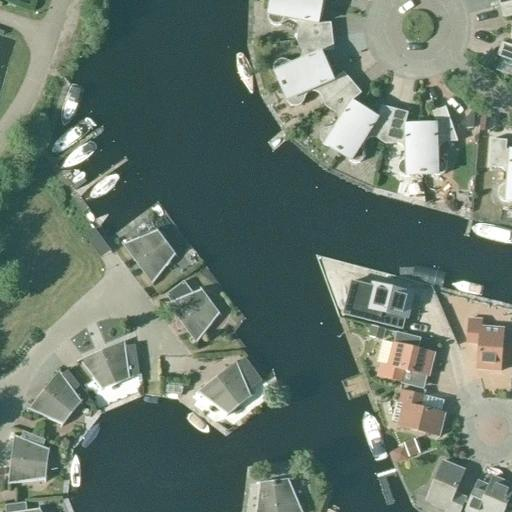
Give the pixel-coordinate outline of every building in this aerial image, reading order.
[(297,33),(296,41),(332,37),(330,23),(318,24),(320,9),(274,0),(270,0),(269,10),(268,11),(268,12),(267,13),(267,15),(267,17),(267,18),(267,20),(268,21),(269,22),(270,23),(271,24),(273,25),(275,26),(276,26),(278,26),(280,25),(286,21),(288,20),(290,20),(291,20),(293,21),(294,21),(295,22),(296,24),(297,25),(298,27),(298,29),(298,30),(298,31),(298,32),(297,33)] [(274,0),(320,9),(322,0),(274,0)] [(511,16),(511,1),(499,5),(503,19),(511,16)] [(332,37),(296,41),(299,48),(300,49),(301,51),(301,52),(301,54),(301,55),(301,56),(300,57),(300,58),(298,60),(297,61),(295,62),(293,62),(291,62),(284,59),(282,59),(280,59),(278,60),(276,61),(275,62),(274,63),(274,65),(273,66),(273,68),(273,70),(273,71),(273,73),(274,74),(275,75),(276,76),(277,77),(281,86),(327,66),(321,52),(334,50),(332,37)] [(511,46),(502,43),(497,56),(511,61),(511,46)] [(327,66),(281,86),(285,96),(285,97),(285,99),(285,100),(286,101),(287,103),(288,104),(289,105),(290,106),(292,107),(295,107),(296,107),(298,106),(299,106),(301,104),(303,103),(305,96),(306,94),(308,93),(309,92),(311,92),(313,92),(315,92),(317,93),(318,94),(320,95),(325,106),(352,83),(343,72),(333,81),(327,66)] [(352,83),(325,106),(334,112),(335,113),(336,115),(337,116),(337,118),(337,119),(337,121),(336,123),(335,124),(334,126),(332,127),(325,129),(323,130),(322,131),(320,133),(320,135),(319,136),(319,137),(319,138),(320,140),(320,141),(321,143),(322,144),(323,145),(324,146),(326,147),(327,147),(329,147),(338,153),(365,110),(351,102),(361,93),(352,83)] [(365,110),(338,153),(346,158),(347,159),(348,161),(349,162),(351,162),(353,163),(354,163),(355,164),(357,163),(359,163),(361,161),(363,160),(364,158),(365,156),(365,155),(365,154),(363,147),(363,145),(364,143),(365,142),(366,140),(367,139),(369,138),(371,138),(373,137),(375,138),(385,144),(395,109),(381,106),(378,118),(365,110)] [(420,125),(422,175),(432,175),(435,176),(436,176),(438,176),(440,176),(442,175),(443,174),(444,173),(445,172),(446,171),(446,170),(447,168),(447,167),(447,166),(447,165),(446,163),(445,161),(440,156),(439,154),(438,153),(438,151),(438,149),(438,148),(439,147),(439,146),(440,145),(441,144),(443,143),(445,142),(457,142),(445,107),(432,112),(436,124),(420,125)] [(395,109),(385,144),(397,144),(399,144),(401,145),(402,147),(403,147),(403,149),(404,150),(404,151),(404,152),(404,153),(404,154),(404,155),(404,156),(403,157),(398,163),(397,164),(397,166),(397,167),(397,169),(397,170),(397,171),(398,173),(400,175),(402,176),(403,177),(405,177),(406,177),(408,177),(410,177),(411,176),(412,176),(422,175),(420,125),(404,125),(408,113),(395,109)] [(474,113),(470,113),(460,124),(465,128),(472,128),(474,113)] [(511,150),(506,150),(506,141),(491,139),(489,167),(495,168),(496,168),(500,168),(501,169),(502,170),(504,171),(505,173),(505,174),(505,176),(506,178),(505,179),(505,181),(504,182),(503,184),(502,185),(500,186),(499,187),(498,188),(497,190),(497,191),(497,192),(497,194),(497,195),(498,196),(498,198),(499,199),(501,201),(503,202),(505,202),(507,202),(508,202),(509,202),(511,201),(511,150)] [(112,252),(95,230),(85,237),(102,260),(112,252)] [(175,255),(157,231),(122,245),(151,285),(175,255)] [(219,314),(201,290),(192,294),(183,282),(165,296),(170,303),(166,305),(195,344),(219,314)] [(402,329),(405,317),(407,318),(413,295),(372,284),(366,307),(359,305),(356,318),(402,329)] [(481,320),(468,319),(466,344),(478,345),(476,370),(500,371),(504,329),(481,327),(481,320)] [(385,329),(371,326),(369,337),(383,340),(385,329)] [(396,333),(393,344),(393,343),(387,365),(380,364),(377,377),(401,382),(404,371),(428,377),(434,354),(418,350),(420,339),(396,333)] [(133,346),(124,347),(124,342),(78,361),(102,391),(129,379),(129,377),(138,375),(133,346)] [(262,382),(245,359),(236,365),(235,363),(197,393),(227,416),(250,397),(248,392),(262,382)] [(81,402),(58,372),(28,410),(62,426),(81,402)] [(423,396),(399,390),(396,403),(403,405),(397,427),(439,437),(444,414),(420,408),(423,396)] [(49,447),(14,433),(7,488),(44,483),(49,447)] [(420,454),(414,440),(404,444),(409,458),(420,454)] [(445,511),(459,511),(466,499),(454,494),(464,471),(442,462),(426,501),(447,510),(445,511)] [(511,485),(492,477),(487,489),(476,484),(465,511),(511,511),(511,501),(509,500),(511,492),(511,485)] [(301,511),(288,480),(258,484),(254,511),(301,511)]
